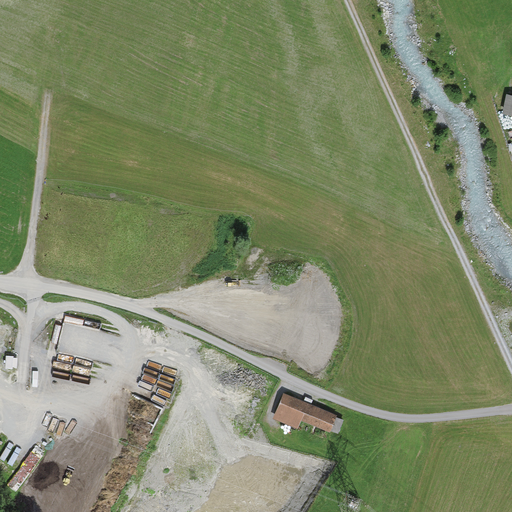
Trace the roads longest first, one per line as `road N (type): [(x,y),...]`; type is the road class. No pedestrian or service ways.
road 1 (unclassified): [(0,279),(124,303),(364,408),(404,417),(511,407)]
road 2 (track): [(375,0),(511,279)]
